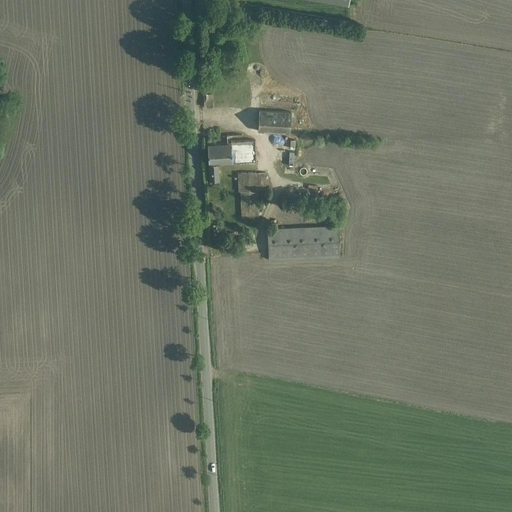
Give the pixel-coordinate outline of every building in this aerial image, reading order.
[(251,77),(225,77),(225,112),(251,112),(251,77)] [(306,119),(307,96),(258,95),(257,131),(292,132),(293,119),(306,119)] [(257,162),(257,139),(208,140),(208,182),(219,182),(219,162),(257,162)] [(269,173),(235,173),(235,193),(244,193),(244,223),(260,223),(260,193),(269,193),(269,173)] [(339,259),(338,227),(269,230),(270,262),(339,259)]
